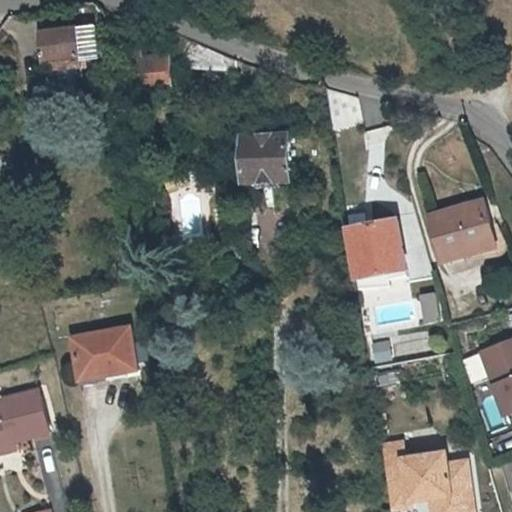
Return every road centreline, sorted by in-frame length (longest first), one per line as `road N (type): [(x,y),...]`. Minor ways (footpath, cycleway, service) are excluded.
road 1 (residential): [(127,0),(262,56),(490,118),(511,144)]
road 2 (unknown): [(490,118),(429,162),(422,176),(423,210),(464,324)]
road 3 (unknown): [(101,511),(110,420),(123,396),(156,375)]
